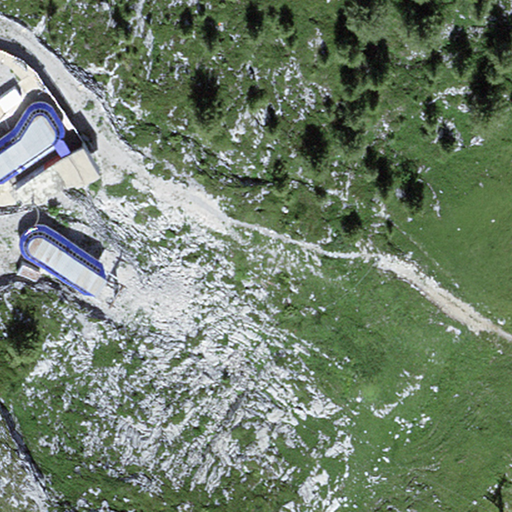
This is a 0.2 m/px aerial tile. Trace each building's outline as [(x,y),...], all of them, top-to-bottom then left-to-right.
[(11,84),(0,91),(0,101),(2,104),(17,94),(11,84)] [(0,179),(12,182),(61,147),(66,153),(75,146),(67,136),(69,127),(62,110),(53,100),(42,99),(36,101),(30,111),(24,124),(13,134),(0,143),(0,179)] [(103,167),(87,143),(20,189),(28,201),(37,203),(76,177),(81,183),(103,167)] [(103,263),(46,226),(38,224),(29,227),(23,233),(20,241),(21,250),(26,257),(82,295),(96,296),(107,280),(103,263)] [(22,265),(18,274),(36,282),(40,273),(22,265)]
